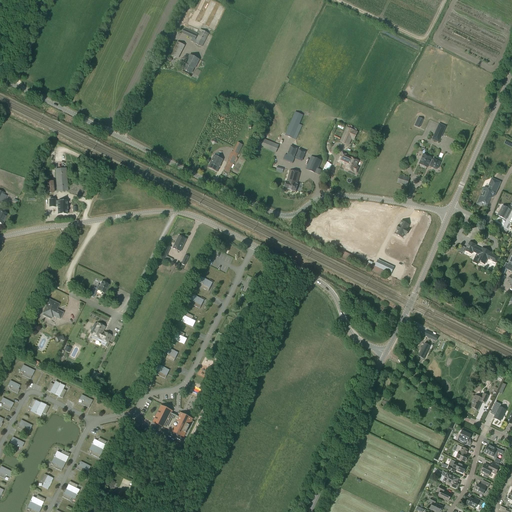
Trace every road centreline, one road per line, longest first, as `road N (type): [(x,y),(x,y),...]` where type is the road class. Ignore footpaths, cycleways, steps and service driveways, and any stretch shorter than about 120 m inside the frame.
road 1 (tertiary): [(448,213),(341,195),(281,215),(0,77)]
road 2 (track): [(274,256),(151,511)]
road 3 (unclassified): [(0,237),(173,211),(253,245)]
road 4 (unclassified): [(253,245),(322,284),(350,333),(385,353)]
road 5 (tertiary): [(311,511),(385,353)]
road 6 (tertiary): [(385,353),(448,213)]
road 7 (tertiary): [(451,207),(511,71)]
